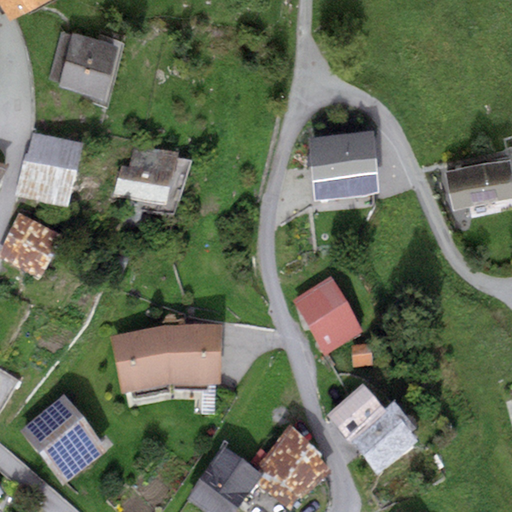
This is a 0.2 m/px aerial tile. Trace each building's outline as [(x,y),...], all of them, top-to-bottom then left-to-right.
[(0,0),(0,8),(8,23),(50,0),(0,0)] [(119,47),(73,33),(72,35),(61,32),(47,80),(59,83),(58,88),(103,101),(119,47)] [(84,153),(33,140),(28,161),(25,161),(14,204),(68,218),(84,153)] [(374,140),(306,145),(311,212),(379,207),(374,140)] [(179,161),(135,148),(128,170),(121,168),(112,199),(141,207),(139,213),(174,223),(190,169),(178,166),(179,161)] [(511,159),(445,172),(453,211),(511,199),(511,159)] [(65,247),(19,219),(0,260),(0,267),(41,291),(65,247)] [(120,284),(129,263),(120,259),(110,280),(120,284)] [(331,284),(292,305),(324,361),(362,340),(331,284)] [(165,334),(111,346),(121,403),(170,393),(220,394),(221,337),(165,334)] [(371,349),(351,351),(353,371),(373,370),(371,349)] [(362,394),(326,423),(349,451),(350,448),(384,421),(362,394)] [(64,406),(20,438),(62,495),(106,463),(64,406)] [(384,421),(350,448),(377,482),(417,451),(412,444),(416,441),(395,414),(384,421)] [(253,478),(260,482),(256,488),(286,511),(297,500),(302,505),(328,478),(320,469),(322,465),(289,435),(253,478)] [(253,478),(222,457),(188,508),(194,511),(240,511),(256,488),(260,482),(253,478)]
